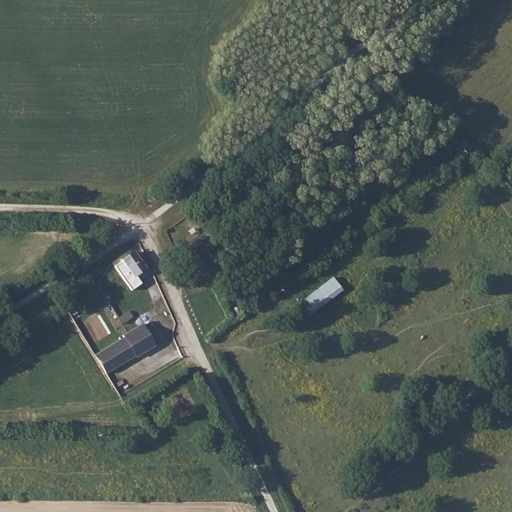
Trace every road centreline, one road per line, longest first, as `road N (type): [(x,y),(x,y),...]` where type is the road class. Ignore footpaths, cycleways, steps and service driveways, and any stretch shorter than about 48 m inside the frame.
road 1 (track): [(174,292),(274,511)]
road 2 (unclassified): [(0,207),(130,220),(146,230),(174,292)]
